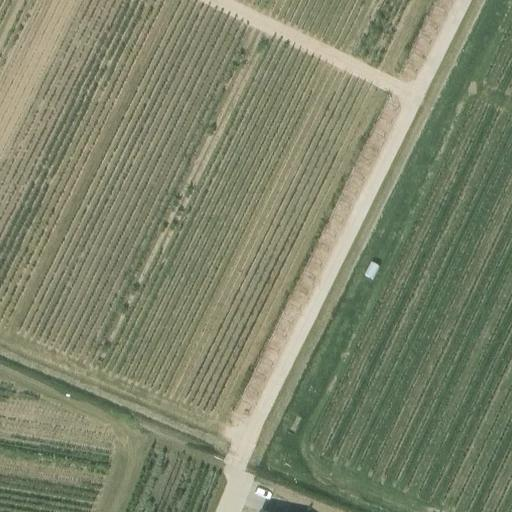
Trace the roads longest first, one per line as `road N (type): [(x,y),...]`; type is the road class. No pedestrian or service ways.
road 1 (track): [(0,339),(245,441)]
road 2 (track): [(390,89),(207,0)]
